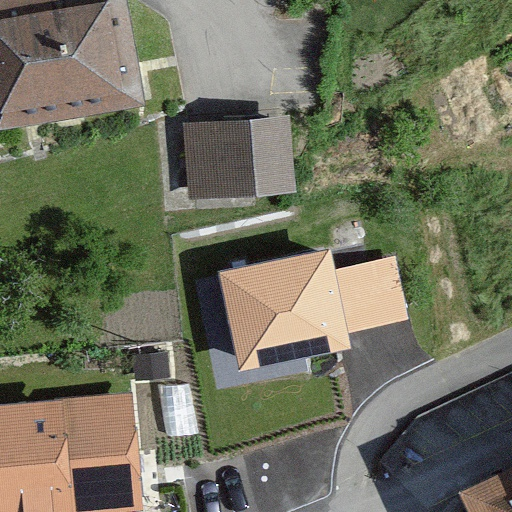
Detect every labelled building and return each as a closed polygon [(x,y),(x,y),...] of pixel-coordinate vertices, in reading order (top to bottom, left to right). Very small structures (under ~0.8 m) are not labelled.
[(119,0),(68,0),(0,11),(0,125),(137,103),(119,0)] [(286,125),(191,130),(194,193),(289,189),(286,125)] [(327,252),(221,273),(240,369),(347,348),(344,334),(331,272),(327,252)] [(394,259),(331,272),(344,334),(407,321),(394,259)] [(129,401),(0,410),(0,511),(68,511),(137,507),(129,401)] [(511,511),(511,479),(469,500),(474,511),(511,511)]
